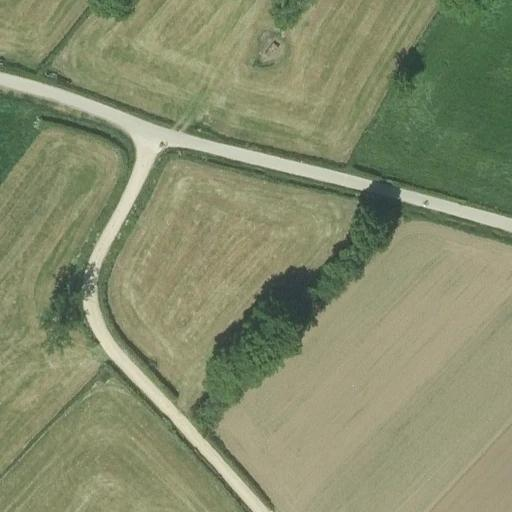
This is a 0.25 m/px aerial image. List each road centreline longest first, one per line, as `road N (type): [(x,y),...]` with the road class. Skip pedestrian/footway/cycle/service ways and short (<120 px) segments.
road 1 (track): [(511,225),(158,133),(0,77)]
road 2 (track): [(158,133),(95,263),(95,317),(107,341),(260,511)]
